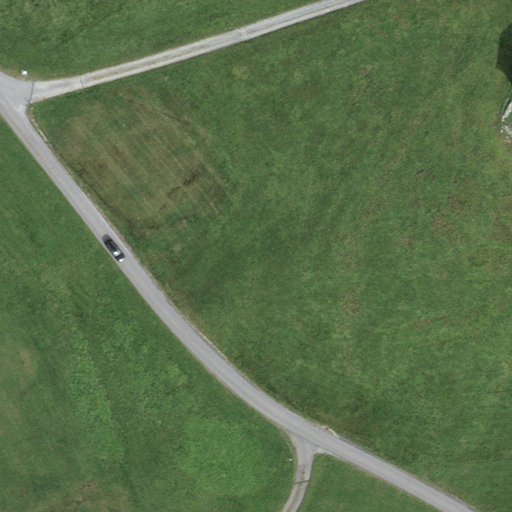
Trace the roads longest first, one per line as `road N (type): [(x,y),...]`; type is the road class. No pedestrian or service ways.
road 1 (unclassified): [(457,511),(308,434),(197,347),(0,97)]
road 2 (track): [(5,105),(343,0)]
